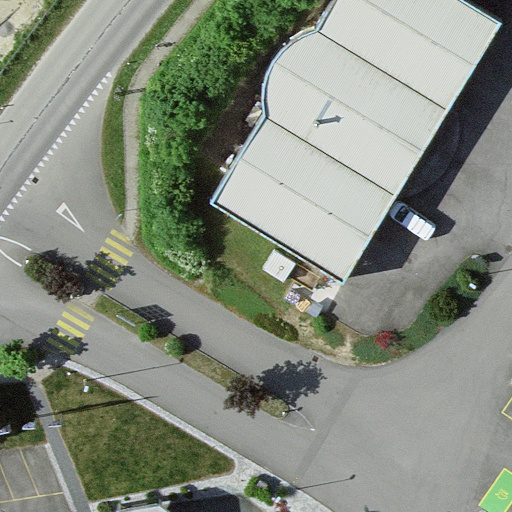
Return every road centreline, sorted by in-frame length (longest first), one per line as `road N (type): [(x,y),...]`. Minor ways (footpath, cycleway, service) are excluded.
road 1 (residential): [(0,233),(387,462),(511,281)]
road 2 (secondary): [(140,0),(0,177)]
